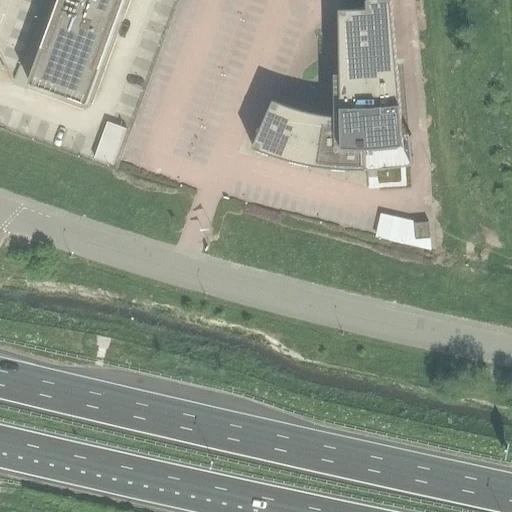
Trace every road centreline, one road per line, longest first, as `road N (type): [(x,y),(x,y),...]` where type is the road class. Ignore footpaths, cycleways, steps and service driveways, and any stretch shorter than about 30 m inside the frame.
road 1 (unclassified): [(511,351),(325,311),(0,215)]
road 2 (trunk): [(511,496),(0,380)]
road 3 (trunk): [(0,442),(317,511)]
